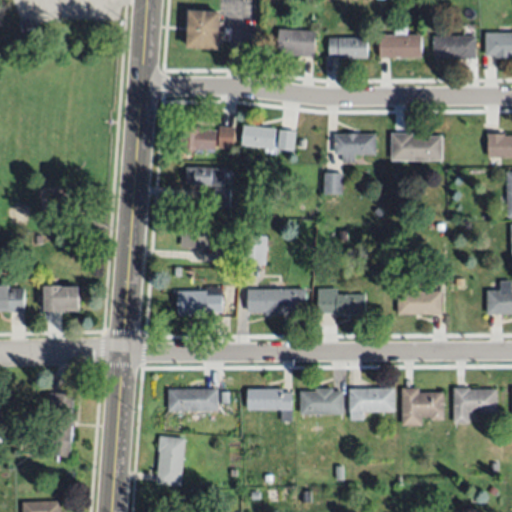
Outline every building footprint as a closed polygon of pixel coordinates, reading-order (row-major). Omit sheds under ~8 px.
[(220,12),(218,49),(187,47),(188,24),(183,24),(183,12),(188,12),(188,10),(220,12)] [(407,27),(407,35),(421,35),(421,58),(379,58),(379,35),(394,34),(394,27),(407,27)] [(315,31),(314,57),(291,56),(291,52),(277,52),(278,28),(315,31)] [(511,58),(495,59),(495,56),(485,56),(485,32),(511,32),(511,58)] [(475,59),(458,59),(458,57),(433,58),(433,36),(475,36),(475,59)] [(368,59),(338,58),(338,57),(328,57),(329,39),(338,39),(338,38),(367,38),(368,59)] [(202,126),(201,129),(217,130),(216,151),(195,150),(195,152),(179,151),(181,124),(202,126)] [(276,128),(274,148),(241,145),(243,125),(276,128)] [(234,126),(233,149),(219,148),(219,126),(234,126)] [(295,131),(293,151),(277,150),(279,129),(295,131)] [(359,133),(359,134),(376,135),(376,154),(355,154),(355,163),(341,163),(341,155),(334,155),(334,134),(344,134),(344,133),(359,133)] [(412,133),(412,136),(442,137),(442,160),(390,161),(391,133),(412,133)] [(505,136),(511,135),(511,157),(487,157),(487,134),(505,133),(505,136)] [(225,169),(225,170),(230,171),(230,177),(225,177),(224,179),(227,179),(227,183),(224,183),(224,186),(211,186),(194,185),(194,184),(186,184),(186,167),(225,169)] [(343,173),(342,195),(323,194),(324,173),(343,173)] [(231,189),(230,208),(214,207),(215,188),(231,189)] [(209,224),(208,249),(181,248),(181,222),(209,224)] [(346,231),(347,240),(339,241),(339,231),(346,231)] [(267,234),(265,263),(241,262),(243,233),(267,234)] [(232,245),(231,263),(213,263),(213,245),(232,245)] [(236,269),(235,278),(228,278),(229,269),(236,269)] [(511,281),(511,290),(511,314),(486,314),(486,290),(500,290),(500,281),(511,281)] [(9,288),(25,288),(25,312),(0,312),(0,285),(9,285),(9,288)] [(61,287),(79,287),(79,308),(62,308),(62,310),(44,311),(44,286),(61,286),(61,287)] [(306,312),(288,312),(288,315),(265,315),(265,312),(248,312),(247,289),(305,289),(306,312)] [(337,294),(365,294),(365,315),(336,315),(336,313),(318,314),(317,289),(337,289),(337,294)] [(207,294),(222,294),(222,313),(206,313),(207,315),(178,315),(177,291),(207,291),(207,294)] [(441,314),(397,314),(398,291),(442,291),(441,314)] [(283,388),(283,392),(292,392),(291,421),(281,421),(281,410),(247,410),(248,388),(283,388)] [(333,391),(342,391),(342,415),(301,414),(301,392),(315,392),(316,389),(333,388),(333,391)] [(395,412),(363,412),(363,420),(350,421),(350,389),(394,388),(395,412)] [(419,392),(444,392),(445,419),(431,419),(431,416),(422,416),(422,425),(402,425),(401,389),(419,388),(419,392)] [(469,388),(469,389),(497,389),(497,413),(469,413),(470,423),(454,424),(453,388),(469,388)] [(218,390),(217,411),(168,410),(169,389),(218,390)] [(229,392),(229,403),(220,403),(220,392),(229,392)] [(74,395),(72,419),(73,419),(72,442),(71,442),(70,456),(51,456),(51,439),(50,439),(51,418),(53,418),(54,401),(48,401),(48,394),(74,395)] [(185,438),(181,486),(159,484),(162,451),(158,451),(159,436),(185,438)] [(498,470),(491,471),(490,463),(498,463),(498,470)] [(344,479),(336,480),(336,467),(343,466),(344,479)] [(498,490),(494,495),(489,491),(491,486),(498,490)] [(311,490),(310,502),(302,502),(302,490),(311,490)] [(60,511),(22,511),(22,502),(60,501),(60,511)]
